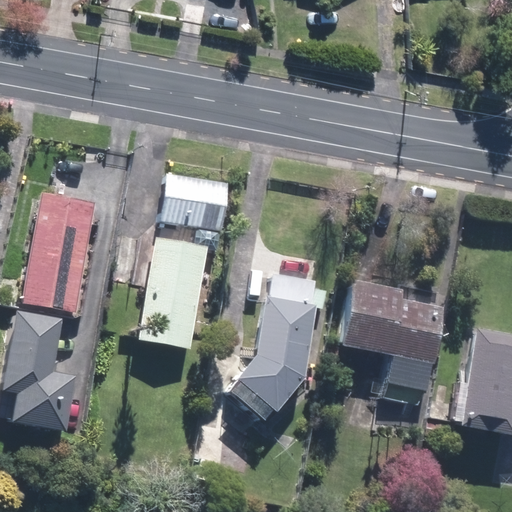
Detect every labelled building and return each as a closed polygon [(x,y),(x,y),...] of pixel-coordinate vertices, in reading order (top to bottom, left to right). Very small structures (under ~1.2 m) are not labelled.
[(162,224),(222,233),(229,185),(169,176),(162,224)] [(24,307),(77,317),(98,207),(45,197),(24,307)] [(117,282),(140,286),(148,240),(125,236),(117,282)] [(140,343),(191,352),(210,248),(159,239),(140,343)] [(210,399),(244,429),(254,417),(256,419),(285,387),(299,310),(297,309),(302,286),(260,278),(255,301),(250,300),(238,361),(218,384),(221,387),(210,399)] [(390,352),(380,397),(415,402),(423,391),(438,308),(396,301),(397,289),(349,282),(339,342),(390,352)] [(453,426),(505,436),(506,431),(511,432),(511,333),(474,327),(464,382),(453,381),(446,418),(453,420),(453,426)] [(0,336),(0,391),(45,402),(53,366),(29,360),(32,344),(0,336)] [(321,360),(334,362),(336,345),(323,344),(321,360)] [(423,433),(436,436),(439,424),(425,422),(423,433)]
